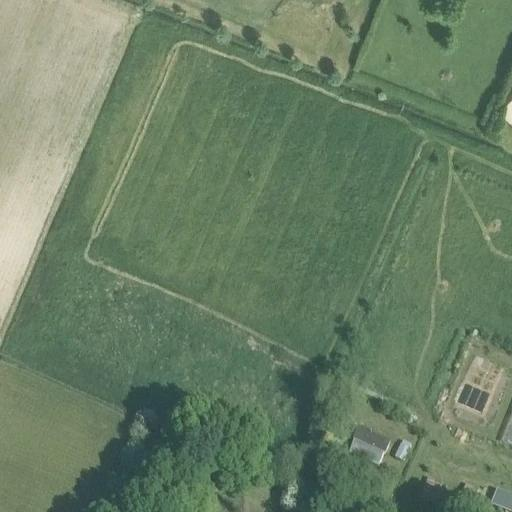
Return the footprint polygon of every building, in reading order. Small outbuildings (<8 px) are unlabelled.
[(511,416),(502,442),(511,446),(511,416)] [(390,446),(357,432),(352,443),(385,458),(390,446)] [(403,466),(409,452),(400,448),(394,462),(403,466)] [(433,509),(442,487),(427,481),(418,502),(433,509)] [(467,511),(485,511),(494,493),(478,487),(467,511)] [(452,506),(448,511),(466,511),(465,511),(473,493),(465,489),(462,496),(459,495),(454,506),(452,506)]
